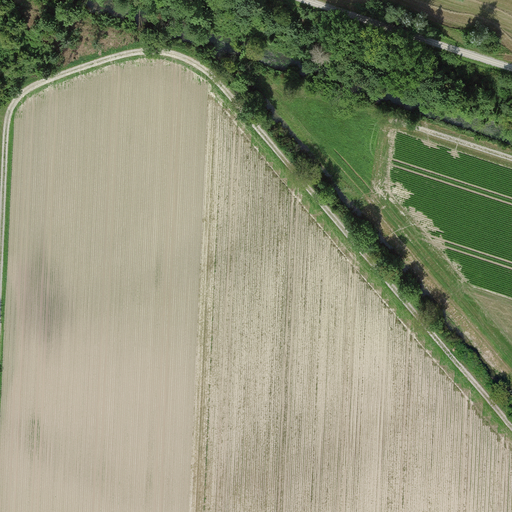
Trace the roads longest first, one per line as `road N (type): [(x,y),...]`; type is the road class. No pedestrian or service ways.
road 1 (track): [(0,303),(7,138),(20,99),(100,66),(181,59),(216,81),(511,428)]
road 2 (track): [(300,0),(511,70)]
road 3 (track): [(345,106),(511,160)]
